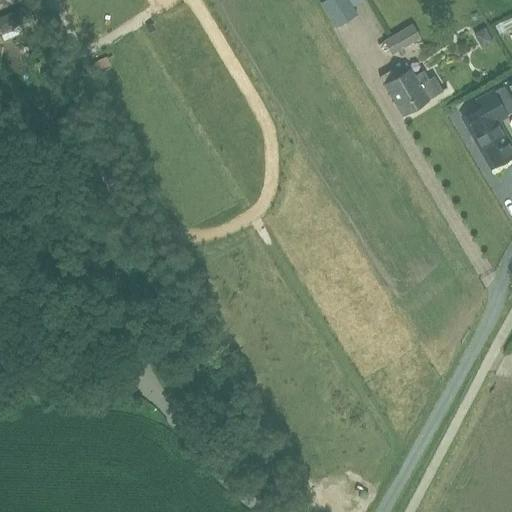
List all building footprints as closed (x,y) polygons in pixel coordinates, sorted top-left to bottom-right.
[(322,0),(319,2),(334,27),(356,14),(351,6),(361,0),(322,0)] [(453,0),(388,0),(398,15),(421,0),(445,0),(448,3),(453,0)] [(33,19),(26,6),(0,18),(0,33),(0,34),(33,19)] [(411,22),(382,40),(391,54),(420,37),(411,22)] [(415,77),(410,68),(405,60),(378,76),(383,85),(401,116),(428,100),(429,100),(442,92),(433,78),(427,81),(422,73),(415,77)] [(511,99),(511,79),(503,84),(511,99)] [(503,112),(491,89),(475,98),(479,105),(460,115),(490,167),(511,154),(511,147),(496,120),(494,117),(503,112)]
